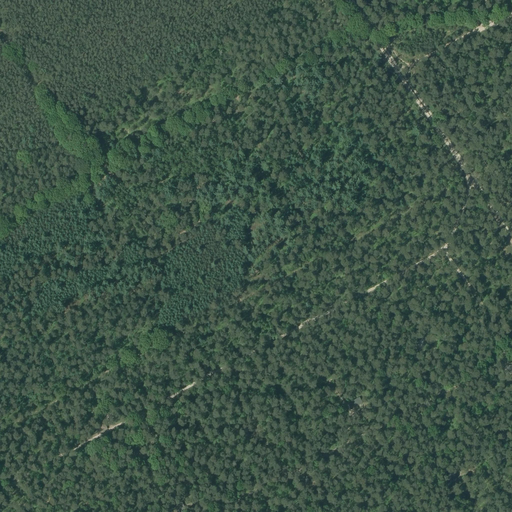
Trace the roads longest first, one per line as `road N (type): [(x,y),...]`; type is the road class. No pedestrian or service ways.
road 1 (track): [(0,430),(470,178),(449,245),(0,491)]
road 2 (track): [(0,336),(178,246),(271,173),(321,158),(420,105)]
road 3 (track): [(213,511),(511,350)]
road 4 (track): [(97,171),(366,26)]
road 5 (track): [(511,239),(396,71)]
road 6 (track): [(0,24),(97,171)]
road 7 (track): [(217,370),(309,511)]
road 8 (unknown): [(396,71),(511,14)]
road 9 (track): [(291,329),(359,433)]
road 10 (track): [(371,286),(437,390)]
